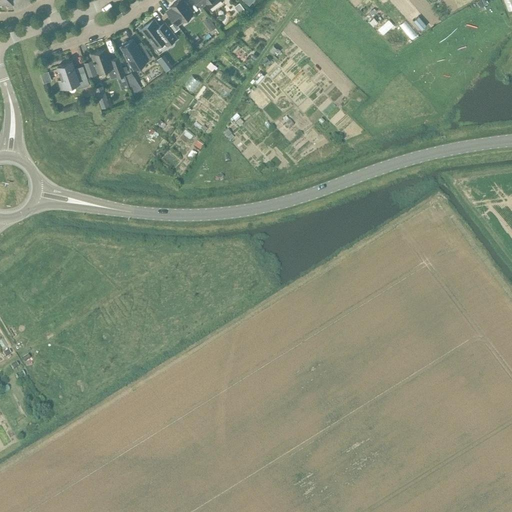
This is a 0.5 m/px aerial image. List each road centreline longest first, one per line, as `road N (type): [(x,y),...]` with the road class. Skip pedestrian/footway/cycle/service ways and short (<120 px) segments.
road 1 (secondary): [(86,204),(147,215),(249,211),(435,153),(511,140)]
road 2 (track): [(190,180),(303,0)]
road 3 (track): [(0,367),(158,271)]
